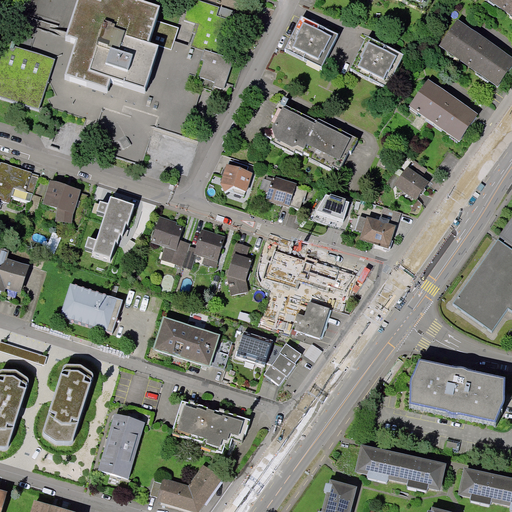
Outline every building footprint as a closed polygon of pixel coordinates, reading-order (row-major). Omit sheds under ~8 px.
[(160,5),(144,0),(77,0),(66,35),(76,39),(63,81),(105,94),(110,77),(145,88),(158,45),(172,50),(179,28),(155,20),(160,5)] [(433,0),(395,0),(426,15),(433,0)] [(511,0),(488,0),(511,16),(511,0)] [(339,38),(301,19),(285,52),(323,71),(339,38)] [(471,34),(457,24),(440,47),(498,87),(511,67),(511,62),(500,54),(471,34)] [(405,59),(367,40),(350,73),(389,92),(405,59)] [(55,59),(5,43),(0,58),(0,96),(39,109),(55,59)] [(204,60),(199,76),(214,81),(213,86),(223,89),(233,57),(205,48),(201,59),(204,60)] [(440,92),(428,83),(411,107),(459,141),(476,117),(464,109),(440,92)] [(299,113),(279,103),(272,117),(275,118),(265,138),(271,141),(270,143),(294,155),(295,153),(303,157),(304,154),(311,158),(310,160),(334,172),(335,170),(342,173),(352,153),(355,155),(362,141),(341,131),(320,120),(319,122),(299,113)] [(249,168),(230,162),(223,186),(227,194),(236,190),(247,194),(253,175),(247,173),(249,168)] [(32,175),(1,165),(0,167),(0,201),(9,204),(14,189),(33,195),(38,179),(31,177),(32,175)] [(427,185),(407,170),(396,186),(416,200),(427,185)] [(309,191),(274,180),(267,200),(301,211),(305,198),(307,199),(309,191)] [(88,197),(52,185),(45,206),(58,210),(57,222),(72,225),(79,225),(88,197)] [(128,210),(107,203),(105,208),(102,207),(99,215),(102,216),(100,225),(119,231),(122,220),(125,220),(128,210)] [(379,224),(360,218),(356,231),(365,233),(362,242),(390,251),(402,214),(384,208),(379,224)] [(511,218),(498,238),(506,243),(503,247),(496,242),(450,306),(490,334),(506,311),(511,315),(511,218)] [(162,261),(184,268),(190,248),(191,246),(180,242),(183,231),(171,227),(172,224),(160,220),(153,243),(166,247),(162,261)] [(197,251),(190,248),(184,268),(191,270),(197,254),(206,257),(203,265),(216,269),(225,241),(203,234),(198,248),(197,251)] [(247,283),(246,281),(247,282),(253,264),(243,260),(247,248),(239,245),(235,258),(236,258),(230,276),(234,277),(235,285),(232,286),(234,296),(249,293),(247,283)] [(0,292),(5,294),(6,289),(20,293),(28,270),(22,268),(22,265),(7,260),(10,253),(2,251),(0,255),(0,292)] [(358,280),(276,253),(272,268),(280,270),(281,268),(296,273),(293,283),(317,291),(320,281),(326,283),(325,286),(330,288),(326,299),(330,300),(329,303),(344,308),(358,280)] [(124,303),(71,286),(60,318),(113,335),(124,303)] [(330,308),(309,302),(304,316),(297,313),(295,320),(297,321),(295,330),(321,338),(330,309),(330,308)] [(330,309),(321,338),(322,339),(324,331),(325,331),(326,329),(327,327),(327,326),(327,325),(332,310),(330,309)] [(220,334),(163,316),(152,350),(209,368),(220,334)] [(244,331),(237,354),(266,362),(273,340),(244,331)] [(270,365),(264,374),(278,384),(285,375),(288,378),(297,365),(295,362),(301,354),(287,343),(280,351),(282,353),(272,366),(270,365)] [(32,368),(3,359),(0,369),(0,449),(5,451),(32,368)] [(94,368),(66,359),(39,442),(67,451),(94,368)] [(504,386),(420,369),(411,388),(411,410),(495,428),(504,409),(504,386)] [(175,434),(205,444),(204,446),(224,453),(226,446),(231,447),(235,435),(246,439),(249,430),(252,421),(226,412),(225,415),(183,402),(175,429),(176,429),(175,434)] [(144,426),(115,417),(99,473),(128,481),(144,426)] [(358,446),(352,472),(437,490),(442,464),(358,446)] [(163,484),(155,481),(151,495),(159,498),(158,501),(196,511),(199,511),(223,479),(205,466),(190,487),(165,480),(163,484)] [(511,508),(511,479),(460,469),(454,496),(511,508)] [(320,511),(345,511),(351,489),(328,482),(320,511)]
